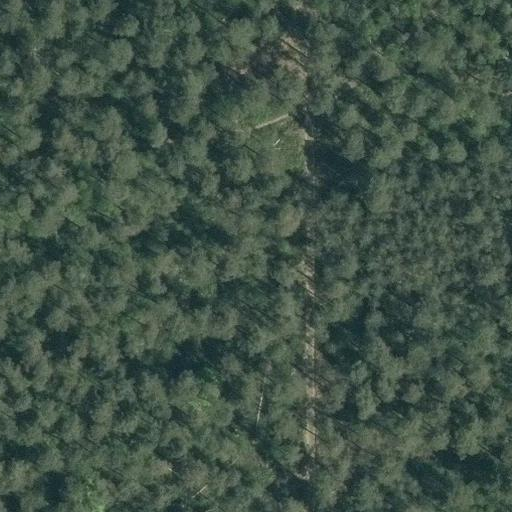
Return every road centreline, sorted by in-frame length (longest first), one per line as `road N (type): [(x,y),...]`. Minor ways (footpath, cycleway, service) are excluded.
road 1 (track): [(309,107),(308,511)]
road 2 (track): [(309,107),(204,138),(53,151),(0,196)]
road 3 (track): [(450,0),(346,87),(309,107)]
